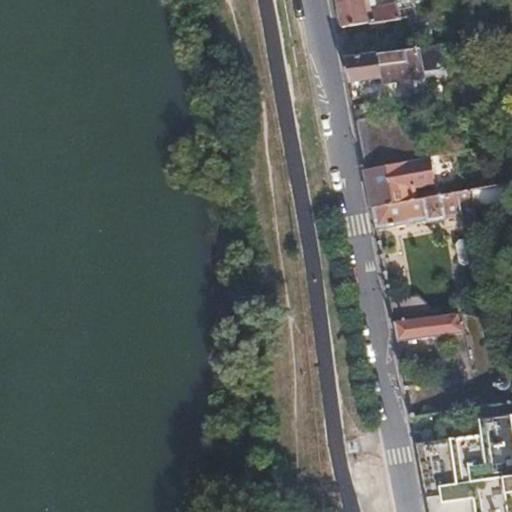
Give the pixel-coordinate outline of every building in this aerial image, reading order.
[(340,0),(345,27),(369,22),(373,24),(403,19),(400,2),(380,7),(378,0),(340,0)] [(425,68),(422,48),(348,60),(352,84),(400,75),(402,86),(415,84),(413,71),(425,68)] [(435,155),(426,107),(359,119),(368,168),(410,160),(435,155)] [(417,199),(410,160),(368,168),(375,206),(417,199)] [(465,215),(460,191),(417,199),(375,206),(379,230),(429,220),(430,223),(448,220),(449,217),(465,215)] [(458,311),(445,313),(443,305),(433,306),(433,305),(422,295),(392,299),(400,343),(466,331),(459,312),(458,311)] [(511,511),(511,417),(484,421),(486,437),(420,448),(431,511),(511,511)]
